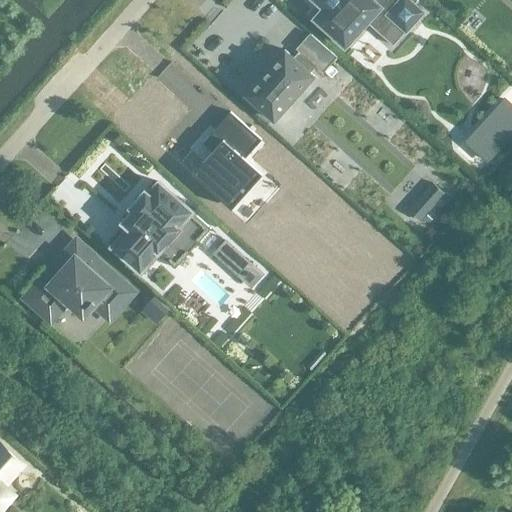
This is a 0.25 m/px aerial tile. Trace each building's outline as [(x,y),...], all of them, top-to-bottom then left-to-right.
[(393,0),(326,0),(319,8),(367,49),(402,7),(393,0)] [(261,77),(246,94),(274,120),(275,120),(314,75),(310,72),(316,66),(323,72),(337,57),(311,34),(298,49),(300,52),(294,58),(285,50),(270,67),(270,66),(261,77)] [(245,158),(262,139),(231,111),(203,142),(213,151),(215,153),(195,174),(232,207),(249,188),(246,185),(259,170),(245,158)] [(175,268),(211,228),(159,182),(145,197),(142,195),(135,203),(138,206),(124,222),(129,227),(113,246),(143,273),(160,254),(175,268)] [(408,213),(421,224),(444,196),(431,185),(408,213)] [(131,292),(115,278),(119,274),(97,255),(95,258),(76,241),(56,263),(64,271),(35,304),(50,318),(68,299),(84,313),(89,308),(90,309),(94,304),(110,318),(115,312),(121,309),(125,304),(127,298),(131,292)] [(262,274),(226,242),(219,250),(228,258),(225,261),(251,285),(262,274)] [(161,318),(168,310),(160,303),(153,311),(161,318)] [(0,497),(8,488),(4,484),(23,464),(0,442),(0,497)]
